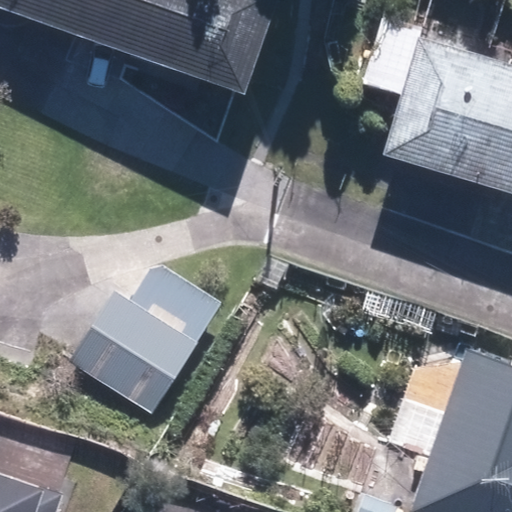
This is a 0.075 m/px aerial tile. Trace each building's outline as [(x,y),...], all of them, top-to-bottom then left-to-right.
[(0,0),(0,14),(226,97),(262,0),(0,0)] [(511,75),(398,41),(362,159),(511,204),(511,75)] [(149,414),(215,308),(146,266),(121,306),(106,296),(65,363),(149,414)] [(511,511),(511,376),(445,357),(399,511),(511,511)] [(0,511),(49,511),(56,494),(0,474),(0,511)]
